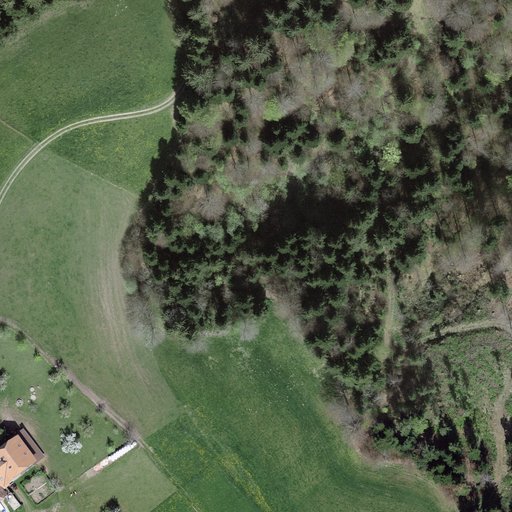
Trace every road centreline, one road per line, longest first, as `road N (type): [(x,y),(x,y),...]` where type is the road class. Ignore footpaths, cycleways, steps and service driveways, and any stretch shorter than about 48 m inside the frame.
road 1 (track): [(418,0),(412,71),(314,162),(294,205),(304,218),(375,233),(391,279),(395,347),(485,321),(511,329)]
road 2 (track): [(0,196),(50,138),(178,94),(192,57),(187,0)]
road 3 (track): [(0,320),(19,327),(139,438)]
